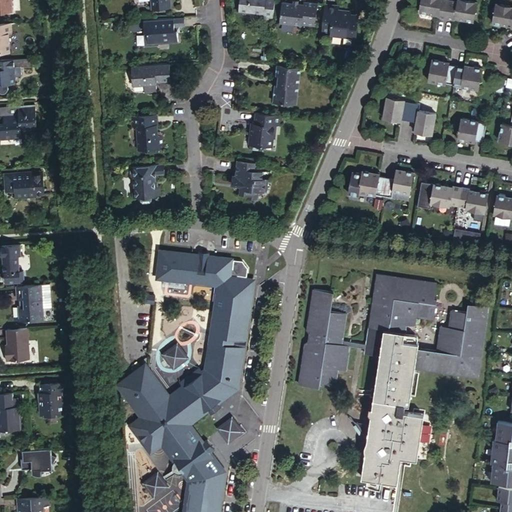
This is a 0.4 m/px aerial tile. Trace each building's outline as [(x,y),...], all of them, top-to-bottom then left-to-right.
[(9,0),(0,0),(0,11),(10,10),(9,0)] [(151,0),(152,8),(169,7),(168,0),(151,0)] [(264,13),(263,15),(273,17),(275,0),(239,0),(238,10),(264,13)] [(439,18),(448,19),(451,1),(445,0),(421,0),(419,13),(421,13),(420,16),(426,16),(427,14),(429,14),(430,12),(435,13),(435,15),(439,16),(439,18)] [(465,20),(476,22),(480,3),(462,0),(460,0),(460,2),(451,1),(448,19),(456,21),(457,19),(460,19),(461,18),(465,18),(465,20)] [(297,3),(292,3),(283,1),(280,22),(301,25),(302,23),(314,24),(317,3),(304,1),(304,4),(297,3)] [(340,7),(325,4),(322,29),(330,30),(330,33),(329,36),(355,39),(358,18),(351,17),(351,15),(351,12),(339,10),(340,7)] [(508,23),(508,25),(511,26),(511,28),(511,6),(496,4),(492,22),(495,23),(494,25),(500,26),(501,24),(503,24),(503,22),(508,23)] [(184,16),(174,17),(174,26),(179,25),(184,25),(184,16)] [(174,17),(143,19),(144,27),(147,27),(147,33),(144,33),(145,44),(159,43),(159,41),(178,40),(177,31),(177,28),(174,29),(174,26),(174,17)] [(0,51),(9,51),(8,33),(12,33),(11,22),(0,23),(0,51)] [(25,58),(10,59),(11,67),(26,66),(25,58)] [(10,59),(0,59),(0,84),(7,84),(6,76),(11,76),(11,67),(10,59)] [(454,85),(457,67),(449,66),(441,64),(441,61),(433,60),(430,82),(446,85),(447,83),(454,85)] [(171,79),(170,62),(132,65),(134,84),(157,83),(157,80),(157,76),(161,76),(161,80),(171,79)] [(298,91),(301,67),(277,64),(276,73),(279,73),(277,83),(275,83),(272,101),(285,102),(296,103),(297,91),(298,91)] [(463,88),(479,90),(483,69),(473,67),(473,70),(466,69),(457,67),(454,85),(463,86),(463,88)] [(402,117),(409,118),(412,102),(405,101),(405,100),(387,97),(384,116),(394,118),(394,115),(402,117)] [(424,130),(424,133),(433,135),(436,113),(419,110),(420,104),(412,102),(409,118),(417,120),(416,129),(424,130)] [(20,133),(36,132),(34,106),(0,108),(0,119),(5,119),(5,126),(0,126),(0,139),(21,138),(20,133)] [(281,114),(255,111),(254,121),(252,121),(248,149),(262,151),(263,145),(263,142),(271,143),(272,133),(274,134),(275,125),(280,125),(281,114)] [(157,114),(132,116),(133,127),(137,126),(139,150),(163,148),(162,135),(157,135),(156,125),(158,125),(157,114)] [(467,138),(475,140),(483,141),(486,123),(478,122),(478,121),(461,118),(457,139),(466,140),(467,138)] [(500,139),(511,141),(511,122),(511,123),(503,122),(500,139)] [(231,185),(235,186),(239,186),(239,191),(238,195),(245,195),(244,199),(256,201),(257,191),(265,192),(266,180),(261,179),(262,171),(260,171),(255,171),(256,163),(237,161),(236,176),(233,176),(231,185)] [(163,174),(163,164),(128,166),(129,174),(133,174),(134,186),(137,186),(137,196),(140,195),(140,200),(142,201),(149,201),(151,199),(150,195),(158,194),(158,185),(155,185),(155,180),(155,174),(163,174)] [(393,190),(411,193),(414,172),(405,170),(404,173),(396,172),(395,179),(387,178),(384,195),(392,197),(393,190)] [(387,178),(380,177),(371,176),(372,173),(362,172),(362,174),(352,173),(349,191),(377,196),(377,194),(384,195),(387,178)] [(18,184),(18,177),(18,175),(5,176),(6,184),(18,184)] [(38,196),(45,196),(43,175),(18,177),(18,184),(6,184),(6,194),(15,193),(15,200),(38,199),(38,196)] [(453,186),(449,185),(449,187),(444,186),(444,184),(434,182),(430,202),(450,206),(451,203),(459,205),(462,186),(454,185),(453,186)] [(466,208),(485,212),(489,192),(487,192),(487,190),(481,189),(481,191),(479,191),(478,192),(473,191),(473,190),(470,189),(470,188),(462,186),(459,205),(466,206),(466,208)] [(511,196),(511,198),(507,197),(507,195),(504,195),(505,193),(499,192),(499,194),(496,194),(493,213),(511,216),(511,196)] [(21,256),(20,244),(2,245),(4,273),(19,271),(18,256),(21,256)] [(121,385),(121,390),(143,418),(132,426),(154,453),(165,445),(194,483),(189,511),(221,511),(225,491),(224,491),(222,488),(224,486),(226,484),(227,481),(225,477),(223,475),(227,472),(213,454),(217,451),(213,445),(209,440),(205,444),(190,425),(209,411),(212,416),(217,412),(222,408),(219,403),(230,395),(238,389),(235,385),(237,384),(239,381),(240,378),(239,376),(238,374),(237,371),(241,369),(253,281),(237,279),(237,275),(236,272),(234,271),(231,269),(229,269),(230,260),(208,257),(208,252),(198,250),(197,255),(160,250),(157,276),(217,285),(206,370),(202,372),(199,368),(179,383),(183,387),(169,398),(144,366),(121,385)] [(417,365),(479,374),(490,304),(471,301),(469,309),(453,307),(451,325),(442,324),(438,347),(404,342),(407,320),(416,322),(417,314),(435,316),(437,297),(434,296),(436,281),(400,276),(400,282),(392,280),(393,275),(377,272),(365,341),(341,338),(346,313),(329,311),(332,291),(312,289),(305,329),(308,333),(306,341),(303,344),(297,384),(318,387),(318,384),(334,386),(336,368),(345,370),(349,345),(365,346),(365,348),(380,350),(379,354),(372,406),(369,405),(368,410),(375,418),(374,423),(371,422),(369,431),(372,432),(370,448),(366,447),(362,474),(399,480),(403,454),(419,457),(426,412),(406,409),(407,401),(411,402),(417,365)] [(51,285),(42,286),(44,309),(53,308),(51,285)] [(42,286),(18,288),(19,302),(20,302),(23,302),(24,308),(21,308),(22,320),(22,324),(45,322),(44,309),(42,286)] [(24,361),(23,330),(3,331),(4,347),(5,352),(1,352),(2,363),(24,361)] [(174,363),(186,354),(177,342),(165,351),(174,363)] [(42,402),(39,402),(39,415),(44,415),(45,417),(57,416),(57,414),(64,414),(63,392),(65,392),(64,382),(40,384),(41,393),(42,402)] [(14,399),(14,393),(0,394),(0,431),(22,431),(19,399),(14,399)] [(229,439),(242,429),(232,417),(219,426),(229,439)] [(369,431),(371,422),(351,419),(358,430),(369,431)] [(489,482),(511,485),(511,468),(505,468),(506,461),(511,462),(511,444),(508,444),(509,437),(511,437),(511,422),(497,421),(495,439),(492,439),(489,463),(491,463),(489,482)] [(51,448),(27,450),(27,455),(24,455),(21,455),(22,471),(33,470),(39,470),(39,467),(43,461),(51,466),(55,458),(52,455),(51,448)] [(43,461),(39,467),(39,470),(51,469),(51,466),(43,461)] [(155,492),(166,483),(158,472),(146,480),(155,492)] [(499,503),(499,509),(511,510),(511,489),(497,487),(495,502),(499,503)] [(50,497),(18,500),(18,511),(45,511),(45,507),(51,507),(50,497)]
